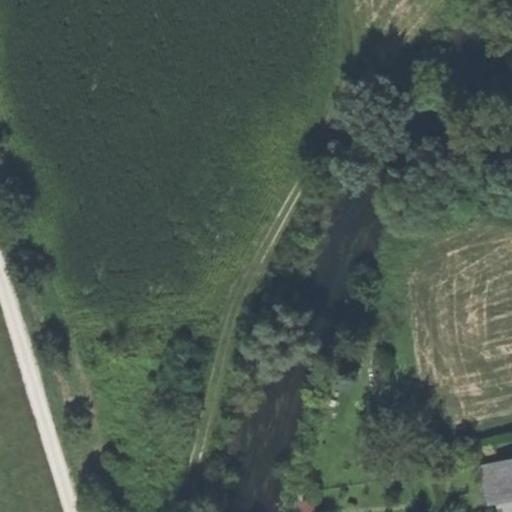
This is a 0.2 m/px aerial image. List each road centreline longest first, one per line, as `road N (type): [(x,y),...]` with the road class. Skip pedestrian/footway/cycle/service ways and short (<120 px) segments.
road 1 (track): [(193,511),(200,439),(225,345),(281,220),(332,143),(352,82),(344,0)]
road 2 (track): [(74,511),(0,273)]
